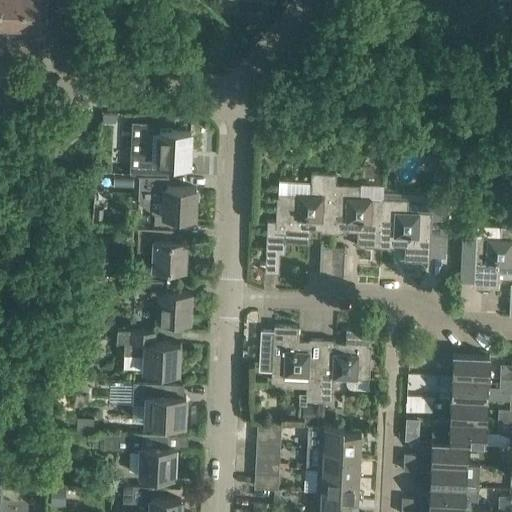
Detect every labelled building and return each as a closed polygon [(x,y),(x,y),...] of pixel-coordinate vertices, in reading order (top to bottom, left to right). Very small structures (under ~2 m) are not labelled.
[(0,0),(0,23),(21,25),(21,0),(0,0)] [(21,0),(21,25),(44,26),(47,26),(48,0),(21,0)] [(117,112),(103,112),(103,121),(116,121),(117,112)] [(150,128),(125,127),(124,150),(139,151),(139,144),(157,145),(156,160),(189,162),(191,130),(159,128),(159,130),(150,130),(150,128)] [(285,144),(274,143),(274,154),(284,154),(285,144)] [(386,170),(402,170),(403,153),(386,153),(386,170)] [(173,226),(173,214),(195,215),(196,187),(166,185),(166,173),(138,171),(137,197),(163,198),(162,213),(155,213),(154,225),(173,226)] [(277,196),(276,220),(268,219),(266,251),(283,251),(284,241),(310,242),(310,228),(321,228),(321,231),(334,231),(336,182),(337,172),(312,171),(312,181),(311,193),(287,192),(287,180),(286,180),(286,197),(277,196)] [(356,244),(382,246),(384,196),(361,195),(362,183),(336,182),(334,231),(346,232),(347,230),(357,230),(356,244)] [(384,196),(382,246),(394,246),(394,244),(405,244),(404,259),(430,260),(432,211),(408,209),(409,197),(384,196)] [(463,216),(462,234),(476,234),(477,216),(463,216)] [(511,274),(511,223),(501,223),(500,236),(476,234),(474,285),(499,286),(500,272),(510,272),(510,274),(511,274)] [(154,225),(137,224),(136,249),(152,250),(151,265),(185,266),(186,238),(171,238),(171,226),(173,226),(154,225)] [(332,274),(333,245),(321,244),(320,273),(332,274)] [(333,245),(332,274),(343,275),(345,245),(333,245)] [(163,277),(134,276),(133,301),(158,302),(157,317),(190,318),(191,290),(162,289),(163,277)] [(320,400),(323,338),(310,337),(309,339),(299,339),(300,325),(274,323),(274,329),(261,328),(259,369),(272,369),(271,380),(284,381),(284,384),(308,385),(307,400),(320,400)] [(323,338),(320,400),(332,401),(334,376),(369,378),(372,328),(347,327),(346,341),(335,341),(335,338),(323,338)] [(124,328),(117,328),(117,340),(123,341),(123,352),(143,353),(143,368),(179,370),(181,342),(154,341),(155,329),(124,328)] [(452,374),(488,376),(489,353),(453,351),(452,374)] [(487,398),(488,376),(452,374),(451,396),(487,398)] [(184,383),(184,382),(133,380),(132,402),(133,402),(132,420),(144,420),(185,422),(186,394),(176,394),(177,383),(184,383)] [(431,411),(432,395),(407,394),(407,410),(431,411)] [(486,420),(487,398),(451,396),(450,419),(486,420)] [(317,404),(304,404),(302,422),(316,423),(317,404)] [(94,418),(75,417),(75,429),(94,430),(94,418)] [(486,420),(450,419),(435,418),(434,439),(449,440),(468,441),(468,442),(485,443),(486,420)] [(282,421),(258,420),(257,440),(281,441),(282,421)] [(342,452),(360,453),(361,431),(344,430),(344,424),(320,423),(319,434),(307,434),(307,444),(342,446),(342,452)] [(104,449),(116,449),(117,431),(105,430),(104,449)] [(167,445),(168,433),(131,432),(130,470),(140,471),(140,472),(174,473),(175,445),(167,445)] [(449,440),(434,439),(432,439),(431,461),(467,463),(468,442),(468,441),(449,440)] [(306,468),(318,468),(318,467),(341,468),(341,474),(359,475),(360,453),(342,452),(342,446),(307,444),(306,468)] [(256,446),(256,465),(279,466),(280,447),(256,446)] [(404,452),(404,460),(417,461),(417,452),(404,452)] [(416,470),(417,461),(404,460),(403,469),(416,470)] [(431,461),(430,483),(466,485),(467,463),(431,461)] [(279,466),(256,465),(254,484),(278,484),(279,466)] [(318,467),(318,468),(317,490),(321,490),(340,491),(340,497),(358,497),(359,475),(341,474),(341,468),(318,467)] [(466,485),(430,483),(429,506),(465,507),(466,485)] [(180,511),(181,498),(152,497),(152,485),(126,484),(125,509),(133,509),(133,511),(180,511)] [(67,487),(53,486),(51,503),(65,504),(67,487)] [(340,491),(321,490),(320,511),(357,511),(358,497),(340,497),(340,491)] [(499,511),(510,511),(510,510),(510,497),(511,494),(499,494),(499,511)] [(402,496),(402,504),(415,505),(415,496),(402,496)] [(267,501),(254,500),(253,509),(266,510),(267,501)]
